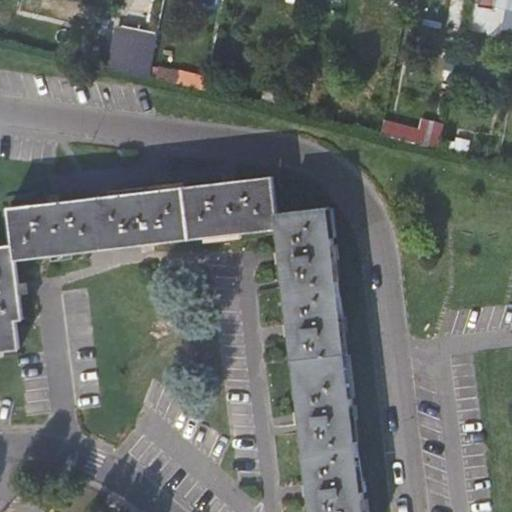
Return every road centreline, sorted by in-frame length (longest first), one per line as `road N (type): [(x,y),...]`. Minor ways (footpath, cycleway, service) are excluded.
road 1 (residential): [(0,112),(286,151),(324,164),(355,189),(382,249),(412,511)]
road 2 (residential): [(0,447),(64,447),(119,476),(162,511)]
